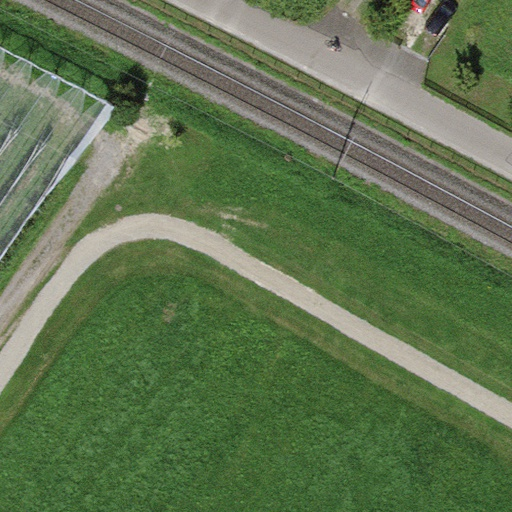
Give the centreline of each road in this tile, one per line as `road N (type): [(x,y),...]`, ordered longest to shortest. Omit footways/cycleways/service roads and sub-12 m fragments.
road 1 (unknown): [(511,419),(188,235),(110,237),(53,298),(0,375)]
road 2 (unclassified): [(206,0),(511,159)]
road 3 (track): [(0,70),(92,116),(89,174),(0,315)]
